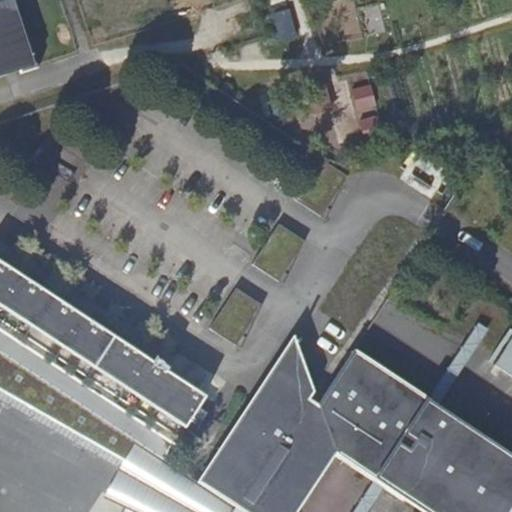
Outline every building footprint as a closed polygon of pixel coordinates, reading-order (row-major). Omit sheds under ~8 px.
[(0,0),(0,76),(12,72),(14,76),(35,69),(31,57),(26,59),(7,0),(0,0)] [(355,109),(375,107),(373,86),(352,88),(355,109)] [(316,162),(311,170),(291,198),(289,201),(293,204),(315,220),(327,203),(343,180),(316,162)] [(299,244),(273,226),(246,267),(272,284),(299,244)] [(0,394),(115,459),(132,468),(144,452),(146,449),(156,456),(164,444),(166,445),(178,429),(187,434),(199,414),(192,408),(199,399),(162,374),(164,370),(149,358),(145,363),(137,376),(122,367),(130,353),(82,321),(73,334),(59,324),(69,311),(19,278),(11,292),(2,287),(11,273),(0,265),(0,394)] [(19,278),(11,273),(2,287),(11,292),(19,278)] [(230,291),(203,330),(229,348),(256,308),(230,291)] [(82,321),(69,311),(59,324),(73,334),(82,321)] [(289,511),(290,511),(301,496),(330,453),(314,407),(313,408),(303,401),(309,392),(288,335),(263,375),(274,382),(257,407),(250,402),(195,485),(227,506),(223,511),(289,511)] [(511,378),(511,346),(497,368),(511,378)] [(137,376),(145,363),(130,353),(122,367),(137,376)] [(399,497),(421,511),(511,511),(511,462),(470,434),(468,436),(449,421),(446,426),(393,386),(349,353),(314,407),(330,453),(398,499),(399,497)] [(190,482),(195,485),(250,402),(257,407),(274,382),(263,375),(190,482)] [(115,459),(0,394),(0,405),(110,468),(115,459)] [(115,459),(110,468),(97,497),(128,511),(223,511),(227,506),(195,485),(190,482),(144,452),(132,468),(115,459)]
